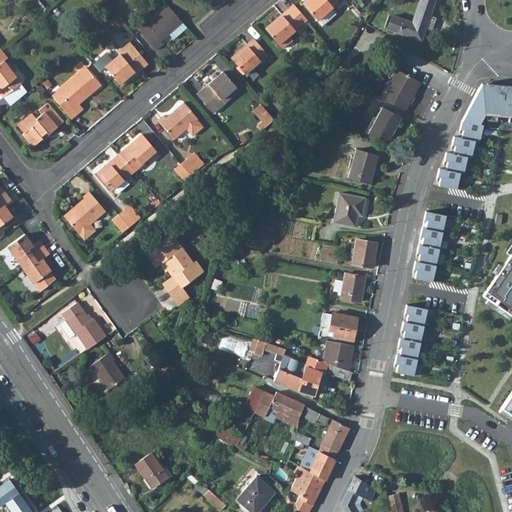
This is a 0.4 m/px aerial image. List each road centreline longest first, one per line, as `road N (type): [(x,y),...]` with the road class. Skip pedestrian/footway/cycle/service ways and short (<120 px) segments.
road 1 (residential): [(372,393),(423,161),(471,67),(497,39)]
road 2 (residential): [(260,0),(54,175),(34,181)]
road 3 (secondary): [(123,511),(0,325)]
road 4 (secondary): [(0,374),(91,511)]
road 5 (residential): [(34,181),(37,199),(97,293),(127,301)]
road 6 (residential): [(372,393),(474,414),(511,440)]
road 7 (residential): [(326,511),(359,444),(372,393)]
